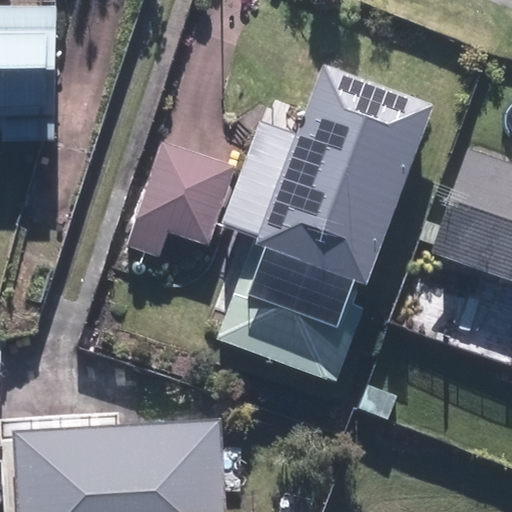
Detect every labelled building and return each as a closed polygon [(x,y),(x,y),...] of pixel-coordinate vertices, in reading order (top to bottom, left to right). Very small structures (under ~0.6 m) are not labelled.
[(50,4),(0,2),(0,163),(45,165),(50,4)] [(332,372),(435,95),(333,57),(303,137),(260,121),(225,217),(263,231),(226,332),(332,372)] [(511,150),(478,138),(439,243),(511,270),(511,150)] [(511,305),(402,269),(388,310),(498,346),(511,305)] [(228,511),(226,412),(27,417),(29,511),(228,511)]
